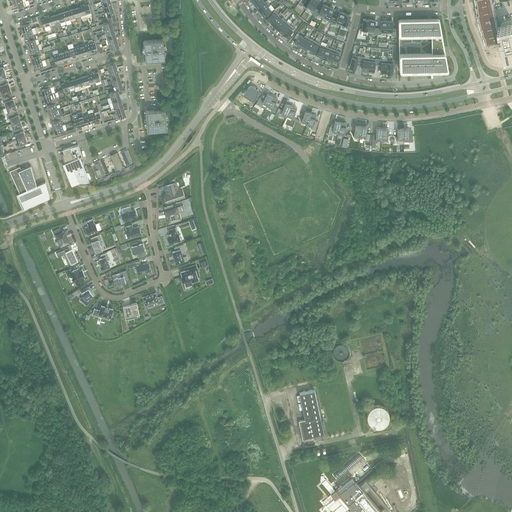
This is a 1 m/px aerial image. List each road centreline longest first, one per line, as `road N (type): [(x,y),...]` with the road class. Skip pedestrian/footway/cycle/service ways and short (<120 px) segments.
road 1 (residential): [(138,180),(161,278),(122,297),(103,294),(65,207)]
road 2 (primary): [(250,57),(304,89),(357,103),(428,104),(483,92)]
road 3 (primary): [(475,84),(417,95),(352,91),(304,77),(254,47)]
road 4 (residential): [(328,108),(402,117),(487,103)]
road 5 (tertiary): [(138,180),(173,150),(231,76)]
road 6 (unclassified): [(296,511),(259,386)]
road 7 (residential): [(237,0),(292,54),(340,75)]
road 8 (track): [(511,409),(487,445),(474,497),(457,511)]
